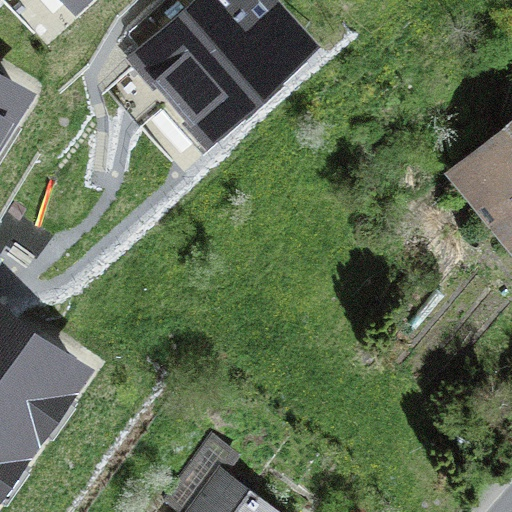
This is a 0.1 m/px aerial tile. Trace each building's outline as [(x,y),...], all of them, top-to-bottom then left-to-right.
[(204,0),(142,57),(208,128),(303,42),(264,0),(204,0)] [(0,122),(19,93),(0,81),(0,122)] [(511,145),(481,171),(511,207),(511,145)] [(0,474),(77,367),(0,312),(0,474)] [(280,511),(221,468),(188,511),(280,511)]
